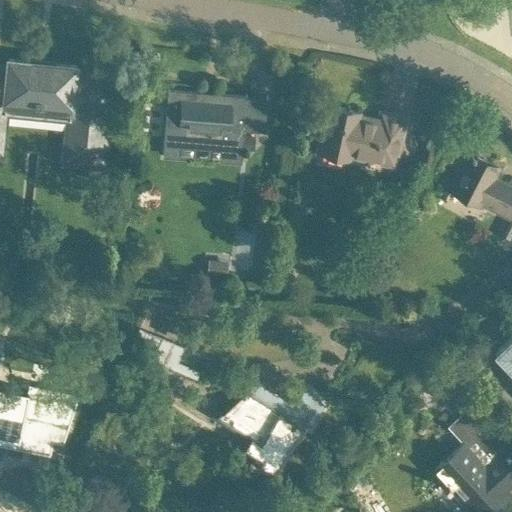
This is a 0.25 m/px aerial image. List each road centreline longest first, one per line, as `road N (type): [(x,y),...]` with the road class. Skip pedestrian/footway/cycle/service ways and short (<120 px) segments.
road 1 (residential): [(511,116),(377,39),(334,30)]
road 2 (residential): [(334,30),(162,0)]
